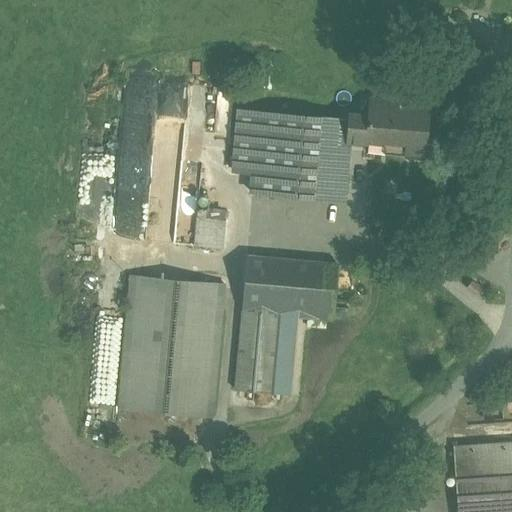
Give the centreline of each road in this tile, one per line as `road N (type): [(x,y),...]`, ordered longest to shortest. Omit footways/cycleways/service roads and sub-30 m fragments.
road 1 (unclassified): [(328,511),(511,345)]
road 2 (unknown): [(421,251),(421,378)]
